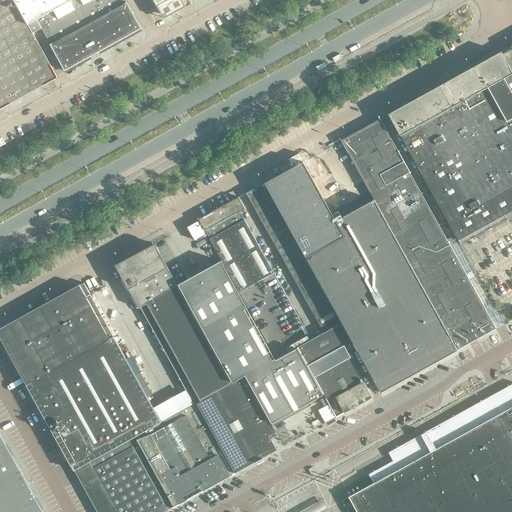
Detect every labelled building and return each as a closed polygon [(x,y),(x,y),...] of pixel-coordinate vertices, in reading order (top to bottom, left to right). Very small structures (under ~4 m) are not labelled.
[(0,0),(0,109),(57,78),(33,33),(14,0),(0,0)] [(14,0),(33,33),(42,29),(65,71),(84,60),(85,62),(90,59),(89,57),(100,51),(101,53),(107,50),(106,48),(117,42),(118,44),(124,41),(123,39),(141,28),(125,0),(14,0)] [(190,3),(188,0),(153,0),(159,10),(163,7),(168,17),(190,4),(190,3)] [(501,52),(459,76),(389,114),(406,145),(458,240),(511,210),(511,48),(502,54),(501,52)] [(341,141),(370,193),(457,350),(496,329),(380,119),(341,141)] [(288,225),(352,342),(380,393),(419,371),(332,214),(315,183),(316,182),(313,177),(312,178),(303,162),(268,181),(291,223),(288,225)] [(314,376),(350,357),(344,347),(352,342),(288,225),(264,183),(247,193),(314,315),(319,312),(329,330),(307,342),(298,347),(314,376)] [(457,350),(370,193),(332,214),(419,371),(457,350)] [(245,209),(239,197),(198,219),(222,261),(276,359),(298,347),(307,342),(304,337),(291,344),(287,336),(304,327),(240,211),(245,209)] [(198,221),(187,227),(195,240),(205,234),(198,221)] [(127,265),(118,269),(139,308),(147,304),(201,401),(233,384),(154,244),(146,249),(127,265)] [(222,261),(178,285),(233,384),(246,377),(272,423),(324,394),(314,376),(298,347),(276,359),(222,261)] [(114,337),(84,283),(79,286),(79,285),(19,318),(20,320),(0,330),(0,333),(1,336),(0,336),(0,337),(3,343),(5,342),(16,363),(15,364),(26,385),(114,337)] [(74,470),(135,437),(161,422),(114,337),(26,385),(71,466),(72,466),(74,470)] [(344,413),(372,397),(364,381),(363,382),(359,375),(360,374),(350,357),(314,376),(324,394),(336,417),(344,412),(344,413)] [(197,404),(223,451),(235,472),(276,450),(269,437),(277,432),(272,423),(246,377),(233,384),(201,401),(197,404)] [(392,461),(369,474),(374,483),(349,497),(349,498),(350,497),(357,511),(511,511),(511,384),(387,453),(392,461)] [(325,407),(319,410),(326,423),(336,417),(325,397),(321,400),(325,407)] [(135,437),(173,506),(179,504),(230,476),(230,475),(235,472),(223,451),(197,404),(196,403),(161,422),(135,437)] [(0,511),(45,511),(0,424),(0,511)] [(168,510),(173,506),(135,437),(74,470),(97,511),(164,511),(168,510)]
